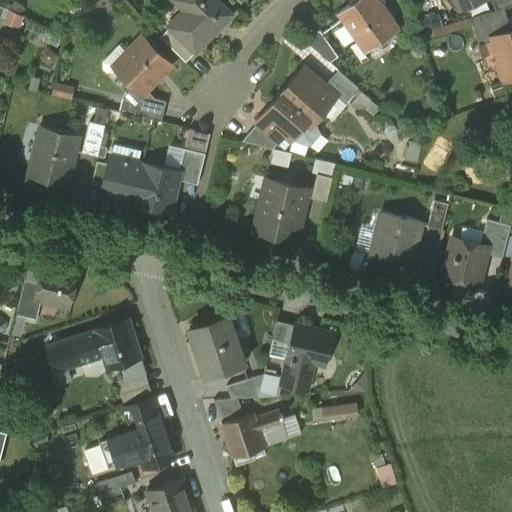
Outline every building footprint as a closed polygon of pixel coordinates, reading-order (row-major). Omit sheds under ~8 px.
[(234,15),(219,0),(191,0),(193,2),(170,25),(172,27),(196,52),(234,15)] [(380,0),(355,0),(337,13),(366,52),(400,28),(380,0)] [(455,0),(460,10),(483,0),(455,0)] [(511,0),(493,0),(497,10),(505,7),(511,5),(511,0)] [(505,7),(472,18),(480,44),(493,40),(492,36),(511,29),(511,28),(510,21),(504,22),(500,10),(506,8),(505,7)] [(196,52),(172,27),(163,38),(187,62),(196,52)] [(338,54),(321,29),(305,40),(329,61),(338,54)] [(511,29),(492,36),(493,40),(500,63),(503,62),(507,77),(505,78),(505,80),(511,78),(511,29)] [(172,64),(143,35),(114,65),(134,85),(143,94),(148,89),(172,64)] [(326,83),(304,65),(274,100),(292,116),(298,109),(299,110),(301,108),(311,117),(333,92),(336,95),(337,95),(338,94),(326,83)] [(359,87),(338,69),(326,83),(338,94),(337,95),(346,102),(359,87)] [(156,97),(148,89),(143,94),(134,85),(127,92),(135,100),(132,113),(162,120),(167,100),(156,97)] [(292,116),(274,100),(257,120),(259,121),(280,140),(286,133),(292,138),(316,136),(320,132),(312,116),(311,117),(301,108),(299,110),(298,109),(292,116)] [(106,124),(90,120),(83,151),(98,155),(106,124)] [(280,140),(259,121),(243,139),(244,139),(273,148),(280,140)] [(81,134),(41,125),(29,174),(68,184),(81,134)] [(189,126),(187,145),(208,146),(210,127),(189,126)] [(206,152),(185,147),(179,170),(181,171),(179,179),(199,183),(206,152)] [(143,162),(111,154),(107,169),(101,194),(121,198),(134,201),(143,162)] [(179,170),(143,162),(134,201),(172,210),(179,179),(181,171),(179,170)] [(333,177),(318,173),(313,196),(327,199),(333,177)] [(309,188),(268,178),(255,230),(296,240),(309,188)] [(448,204),(434,200),(427,226),(442,230),(448,204)] [(422,222),(382,212),(373,252),(413,261),(422,222)] [(511,223),(487,217),(481,243),(488,244),(486,252),(503,256),(511,223)] [(481,243),(459,237),(454,255),(449,254),(444,274),(478,283),(486,252),(488,244),(481,243)] [(78,273),(43,264),(39,281),(35,298),(42,299),(70,306),(78,273)] [(39,281),(26,278),(17,313),(37,318),(42,299),(35,298),(39,281)] [(248,362),(231,312),(192,326),(209,375),(248,362)] [(130,316),(98,327),(98,328),(106,353),(111,366),(124,362),(143,356),(144,355),(130,316)] [(298,324),(278,320),(271,351),(283,354),(287,340),(293,342),(298,324)] [(333,332),(298,323),(298,324),(293,342),(283,381),(308,387),(314,362),(325,364),(333,332)] [(98,328),(50,343),(58,368),(59,368),(84,360),(106,353),(98,328)] [(143,356),(124,362),(129,376),(147,370),(143,356)] [(84,360),(59,368),(63,382),(88,374),(84,360)] [(266,370),(229,384),(232,397),(233,397),(239,396),(260,395),(266,370)] [(152,396),(123,405),(128,419),(138,415),(142,425),(164,418),(161,408),(157,410),(152,396)] [(232,397),(216,397),(221,416),(243,410),(239,396),(233,397),(232,397)] [(324,417),(359,415),(358,400),(323,402),(324,417)] [(280,408),(258,416),(267,445),(290,438),(280,408)] [(255,410),(222,421),(233,457),(236,457),(238,464),(257,458),(254,450),(267,445),(258,416),(255,410)] [(142,425),(98,440),(107,467),(140,456),(144,466),(176,456),(164,418),(142,425)] [(391,464),(378,469),(382,481),(395,477),(391,464)] [(132,470),(95,482),(99,494),(121,487),(136,482),(132,470)] [(193,511),(181,477),(147,488),(154,511),(193,511)] [(121,487),(100,494),(105,506),(126,498),(121,487)]
